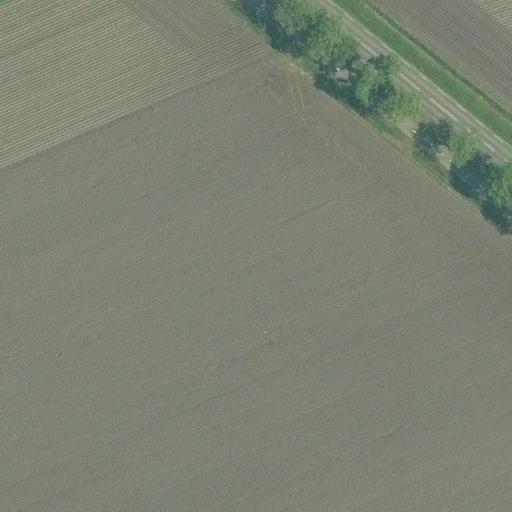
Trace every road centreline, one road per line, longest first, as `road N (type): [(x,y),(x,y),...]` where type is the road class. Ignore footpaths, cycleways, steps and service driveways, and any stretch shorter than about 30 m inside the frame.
road 1 (unclassified): [(511,215),(247,0)]
road 2 (primary): [(511,169),(302,0)]
